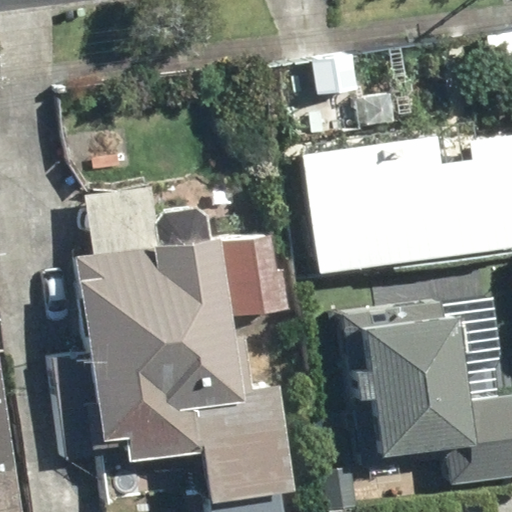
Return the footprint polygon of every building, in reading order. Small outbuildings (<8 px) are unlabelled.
[(275,143),(348,131),(336,62),(263,74),(275,143)] [(280,159),(296,274),(511,243),(511,164),(507,127),(280,159)] [(255,237),(220,241),(228,314),(263,310),(255,237)] [(198,244),(54,257),(73,460),(177,451),(187,511),(275,511),(254,387),(212,394),(198,244)] [(511,386),(428,397),(420,311),(329,319),(342,470),(423,463),(426,484),(511,473),(511,386)]
